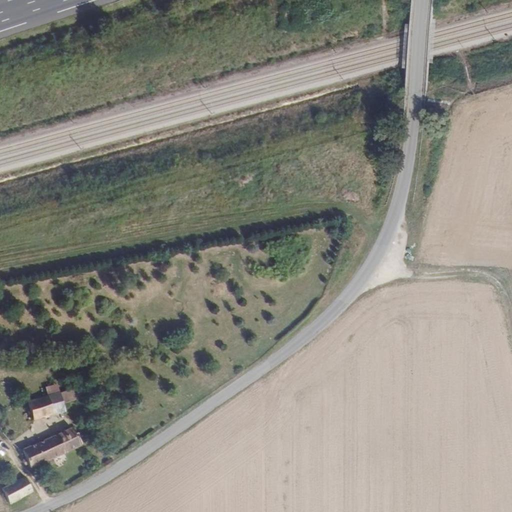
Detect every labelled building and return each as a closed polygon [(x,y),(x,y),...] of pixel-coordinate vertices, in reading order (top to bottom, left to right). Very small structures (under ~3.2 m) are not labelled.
[(64,406),(83,401),(78,386),(59,391),(64,406)] [(57,409),(64,406),(59,391),(59,390),(51,392),(57,409)] [(47,393),(53,410),(57,409),(51,392),(47,393)] [(47,393),(25,401),(30,418),(53,410),(47,393)] [(21,453),(30,465),(53,458),(81,449),(77,436),(74,429),(25,444),(26,451),(21,453)] [(23,476),(3,489),(12,504),(32,491),(23,476)]
